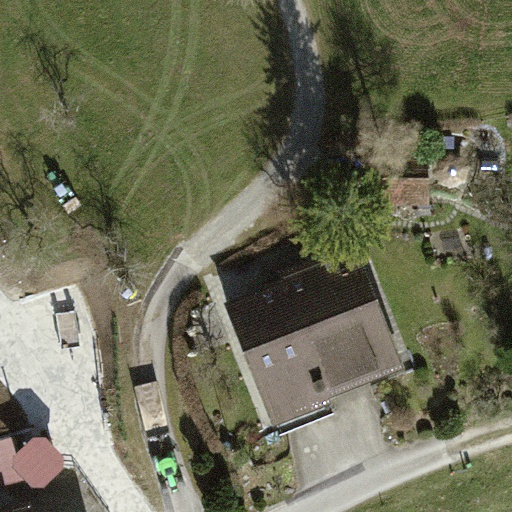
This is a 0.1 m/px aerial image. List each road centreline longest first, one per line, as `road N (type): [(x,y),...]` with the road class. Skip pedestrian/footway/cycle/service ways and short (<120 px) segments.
road 1 (track): [(180,511),(143,409),(143,328),(186,263),(291,180),(308,130),(306,60),(286,0)]
road 2 (track): [(0,352),(18,360),(128,511)]
road 3 (track): [(511,440),(321,511)]
